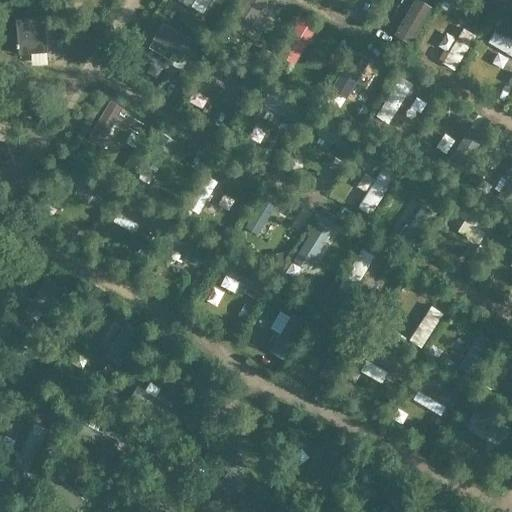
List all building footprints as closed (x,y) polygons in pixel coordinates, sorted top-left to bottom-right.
[(245,0),(230,25),(245,34),(265,0),(245,0)] [(449,13),(453,6),(445,1),(440,9),(449,13)] [(398,37),(410,45),(432,11),(419,3),(398,37)] [(15,21),(17,58),(46,56),(43,19),(15,21)] [(295,65),(316,30),(302,22),(281,56),(295,65)] [(183,39),(157,23),(150,35),(176,51),(183,39)] [(429,42),(440,49),(449,35),(438,28),(429,42)] [(463,30),(448,54),(444,51),(437,61),(454,71),(475,37),(463,30)] [(492,45),(511,56),(511,40),(499,33),(492,45)] [(272,55),(263,49),(256,60),(265,66),(272,55)] [(359,55),(358,55),(354,52),(331,90),(346,99),(370,62),(366,59),(365,58),(364,58),(363,57),(362,56),(361,55),(360,55),(359,55)] [(216,56),(210,67),(231,79),(237,68),(216,56)] [(331,56),(326,64),(335,70),(340,62),(331,56)] [(154,80),(162,67),(150,60),(143,73),(154,80)] [(378,108),(390,115),(409,83),(398,76),(378,108)] [(268,85),(259,99),(285,116),(294,103),(268,85)] [(230,106),(237,111),(245,100),(237,95),(230,106)] [(108,97),(85,136),(100,145),(124,106),(108,97)] [(362,127),(372,112),(363,106),(353,121),(362,127)] [(319,116),(312,127),(344,146),(351,136),(319,116)] [(138,137),(144,127),(135,121),(129,131),(138,137)] [(158,130),(141,161),(156,169),(174,139),(158,130)] [(466,130),(448,159),(460,167),(478,137),(466,130)] [(437,149),(447,156),(456,144),(445,136),(437,149)] [(364,142),(358,151),(366,156),(372,147),(364,142)] [(418,153),(426,158),(433,148),(425,143),(418,153)] [(341,175),(347,166),(338,160),(332,169),(341,175)] [(357,202),(370,210),(394,173),(380,165),(357,202)] [(74,193),(76,189),(95,196),(100,182),(69,171),(62,189),(74,193)] [(203,172),(182,205),(197,215),(218,181),(203,172)] [(474,188),(480,180),(472,174),(466,183),(474,188)] [(263,193),(243,228),(256,236),(276,201),(263,193)] [(124,227),(127,222),(143,232),(151,217),(121,199),(109,218),(124,227)] [(399,233),(414,242),(433,210),(418,201),(399,233)] [(460,201),(453,212),(488,232),(494,220),(460,201)] [(315,220),(292,258),(308,267),(331,229),(315,220)] [(365,236),(356,231),(351,240),(360,245),(365,236)] [(146,261),(153,251),(145,245),(138,255),(146,261)] [(376,253),(360,245),(342,282),(358,290),(376,253)] [(485,252),(477,248),(472,256),(480,260),(485,252)] [(281,253),(268,255),(270,268),(283,266),(281,253)] [(260,294),(266,279),(224,263),(218,277),(260,294)] [(406,336),(421,346),(443,311),(428,302),(406,336)] [(247,323),(254,313),(245,306),(238,317),(247,323)] [(280,359),(305,325),(291,315),(266,349),(280,359)] [(23,316),(18,323),(25,328),(30,321),(23,316)] [(492,338),(479,330),(460,361),(473,369),(492,338)] [(406,339),(397,333),(393,339),(402,345),(406,339)] [(409,365),(368,342),(360,357),(401,380),(409,365)] [(331,346),(315,372),(328,380),(344,354),(331,346)] [(442,364),(450,369),(454,363),(446,358),(442,364)] [(116,371),(108,366),(102,375),(110,380),(116,371)] [(356,386),(360,373),(347,369),(343,382),(356,386)] [(459,391),(421,369),(412,385),(449,407),(459,391)] [(136,381),(130,390),(156,406),(162,398),(136,381)] [(338,381),(331,395),(345,403),(352,388),(338,381)] [(507,422),(473,404),(465,418),(499,436),(507,422)] [(443,430),(448,423),(439,417),(434,424),(443,430)] [(81,418),(73,432),(99,446),(106,433),(81,418)] [(438,437),(428,431),(420,443),(431,449),(438,437)] [(311,475),(329,480),(339,442),(320,438),(311,475)] [(495,460),(501,450),(493,445),(487,455),(495,460)] [(221,467),(213,480),(254,504),(262,491),(221,467)] [(53,470),(43,482),(73,506),(83,494),(53,470)] [(320,485),(303,510),(310,511),(324,511),(330,488),(320,485)]
